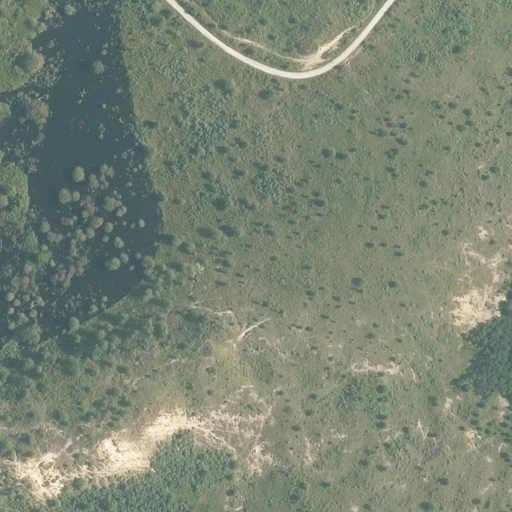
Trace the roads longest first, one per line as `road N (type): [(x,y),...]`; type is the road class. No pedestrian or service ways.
road 1 (track): [(392,0),(335,64),(305,73),(260,62),(213,35),(176,0)]
road 2 (unknown): [(188,0),(226,33),(292,64),(328,50),(375,0)]
